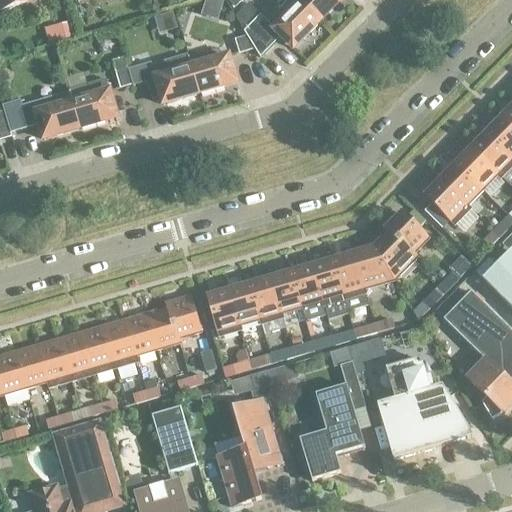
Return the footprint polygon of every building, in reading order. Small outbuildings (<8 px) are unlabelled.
[(0,0),(0,10),(1,13),(29,5),(27,0),(0,0)] [(235,9),(244,0),(229,0),(228,2),(235,9)] [(244,34),(247,38),(255,51),(260,60),(262,59),(281,39),(293,51),(320,24),(295,0),(292,0),(281,12),(287,18),(274,31),(260,17),(248,6),(235,20),(244,34)] [(295,0),(320,24),(343,0),(295,0)] [(67,25),(44,31),(47,45),(71,39),(67,25)] [(239,56),(255,51),(247,38),(235,42),(239,56)] [(189,59),(200,96),(236,85),(228,58),(210,64),(207,56),(190,61),(189,59)] [(163,107),(200,96),(189,59),(188,59),(188,62),(152,72),(163,107)] [(132,87),(128,73),(124,60),(112,63),(116,77),(120,91),(132,87)] [(140,70),(128,73),(132,87),(144,84),(140,70)] [(81,131),(113,121),(117,120),(109,94),(106,82),(69,93),(69,94),(70,94),(81,131)] [(70,96),(52,102),(24,110),(22,103),(3,108),(4,114),(10,133),(39,125),(44,142),(81,131),(70,94),(69,94),(70,96)] [(511,109),(501,121),(511,131),(511,109)] [(4,114),(0,114),(0,140),(11,137),(10,133),(4,114)] [(511,161),(511,131),(501,121),(486,136),(511,161)] [(511,161),(486,136),(471,152),(497,177),(497,178),(500,182),(501,181),(509,189),(511,185),(511,161)] [(497,178),(497,177),(471,152),(456,167),(482,193),(497,178)] [(482,193),(456,167),(441,182),(467,208),(468,208),(482,193)] [(468,208),(467,208),(441,182),(425,198),(432,205),(450,223),(455,228),(456,227),(470,212),(471,212),(471,211),(468,208)] [(432,205),(424,213),(442,231),(450,223),(432,205)] [(428,242),(402,216),(386,232),(389,236),(390,235),(412,257),(413,257),(427,242),(428,242)] [(510,229),(504,223),(493,233),(500,240),(510,229)] [(482,244),(489,251),(500,240),(493,233),(482,244)] [(417,260),(413,257),(412,257),(390,235),(389,236),(374,250),(394,283),(416,261),(417,260)] [(354,256),(364,292),(365,291),(394,283),(374,250),(354,256)] [(497,268),(483,282),(511,310),(511,253),(497,268)] [(365,291),(364,292),(354,256),(333,263),(345,303),(366,297),(365,291)] [(483,282),(497,268),(489,260),(475,274),(483,282)] [(333,263),(312,269),(323,304),(324,309),(345,303),(333,263)] [(324,309),(323,304),(312,269),(292,275),(302,310),(305,322),(306,323),(326,318),(323,309),(324,309)] [(292,275),(271,281),(281,316),(282,316),(302,310),(292,275)] [(442,286),(448,292),(459,282),(452,275),(442,286)] [(281,316),(271,281),(250,287),(260,322),(260,323),(261,328),(262,327),(282,321),(283,321),(282,316),(281,316)] [(429,299),(436,305),(448,292),(442,286),(429,299)] [(250,287),(229,293),(240,328),(260,323),(260,322),(250,287)] [(240,328),(229,293),(208,299),(220,340),(221,339),(241,333),(241,334),(242,333),(240,328)] [(511,389),(511,334),(471,294),(444,322),(486,364),(511,389)] [(178,341),(179,341),(199,335),(199,336),(201,335),(190,300),(167,306),(168,311),(169,311),(178,341)] [(413,314),(418,323),(429,311),(423,304),(413,314)] [(179,346),(179,347),(180,346),(179,341),(178,341),(169,311),(168,311),(147,317),(157,352),(179,346)] [(135,359),(136,359),(157,352),(147,317),(125,324),(135,359)] [(391,321),(374,326),(377,335),(394,330),(391,321)] [(103,330),(115,371),(137,365),(137,366),(138,365),(136,359),(135,359),(125,324),(103,330)] [(360,331),(362,339),(377,335),(374,326),(360,331)] [(81,336),(93,378),(115,371),(103,330),(81,336)] [(347,334),(333,339),(335,347),(350,343),(347,334)] [(59,343),(72,384),(93,378),(81,336),(59,343)] [(318,343),(321,352),(335,347),(333,339),(318,343)] [(347,350),(352,365),(356,376),(364,373),(361,364),(360,362),(382,356),(378,341),(347,350)] [(48,385),(47,385),(49,391),(50,391),(72,384),(59,343),(38,349),(48,385)] [(308,355),(306,346),(291,351),(294,360),(308,355)] [(26,391),(47,385),(48,385),(38,349),(16,356),(26,391)] [(291,351),(277,355),(279,364),(294,360),(291,351)] [(200,355),(205,375),(216,372),(211,353),(200,355)] [(26,391),(16,356),(0,360),(0,383),(4,397),(26,391)] [(267,368),(264,359),(250,363),(252,372),(267,368)] [(387,441),(393,463),(474,439),(473,438),(443,388),(437,389),(433,377),(429,378),(426,365),(421,366),(420,361),(408,365),(407,360),(389,365),(390,370),(386,371),(387,376),(384,377),(380,384),(381,388),(388,391),(391,390),(395,402),(377,407),(387,441)] [(252,372),(250,363),(235,367),(238,376),(252,372)] [(503,417),(511,408),(511,389),(486,364),(468,382),(487,400),(482,405),(492,422),(502,416),(503,417)] [(312,484),(341,475),(337,461),(364,453),(363,450),(365,450),(354,414),(366,411),(356,376),(352,365),(340,368),(346,388),(316,397),(327,434),(300,442),(312,484)] [(266,373),(250,378),(254,394),(250,395),(254,406),(262,403),(274,400),(271,388),(266,373)] [(201,377),(189,381),(192,390),(204,386),(201,377)] [(212,386),(217,403),(238,396),(232,380),(212,386)] [(180,393),(192,390),(189,381),(177,384),(180,393)] [(145,394),(148,402),(160,399),(157,390),(145,394)] [(133,397),(136,406),(148,402),(145,394),(133,397)] [(102,406),(104,415),(117,412),(114,403),(102,406)] [(225,483),(233,510),(261,501),(254,475),(281,467),(262,403),(254,406),(245,408),(245,409),(234,412),(242,439),(245,451),(213,461),(214,463),(215,462),(221,483),(220,484),(220,485),(225,483)] [(92,419),(104,415),(102,406),(89,410),(92,419)] [(152,420),(169,476),(198,468),(181,411),(152,420)] [(58,419),(61,428),(73,424),(71,415),(58,419)] [(46,423),(49,432),(61,428),(58,419),(46,423)] [(70,490),(76,511),(83,511),(122,501),(100,426),(55,439),(70,490)] [(28,438),(26,429),(14,432),(16,441),(28,438)] [(14,432),(2,436),(5,445),(16,441),(14,432)] [(186,511),(178,484),(136,496),(140,511),(186,511)] [(76,511),(70,490),(58,493),(57,491),(31,498),(35,511),(76,511)]
